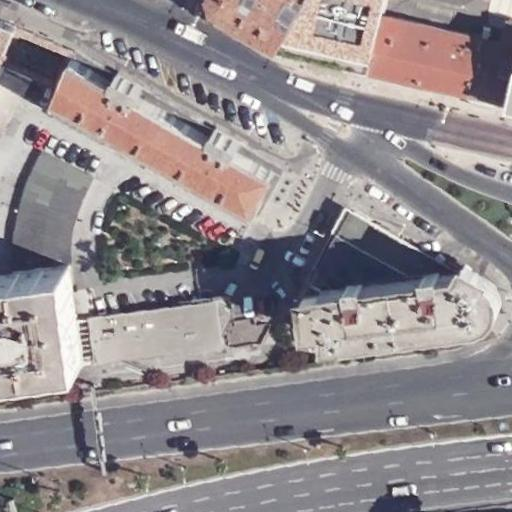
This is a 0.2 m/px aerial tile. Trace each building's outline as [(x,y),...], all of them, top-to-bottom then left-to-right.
[(0,0),(0,54),(3,55),(25,3),(18,0),(0,0)] [(210,0),(212,12),(240,28),(256,0),(210,0)] [(256,0),(240,28),(275,48),(279,48),(285,37),(305,0),(256,0)] [(295,47),(297,53),(370,70),(387,0),(305,0),(285,37),(295,47)] [(387,0),(370,70),(470,93),(484,27),(490,0),(387,0)] [(0,71),(3,66),(32,78),(57,88),(76,53),(74,50),(84,27),(25,3),(3,55),(0,54),(0,71)] [(470,93),(509,102),(511,90),(511,17),(508,17),(504,32),(484,27),(470,93)] [(285,37),(279,48),(297,53),(295,47),(285,37)] [(76,53),(57,88),(51,98),(259,214),(284,169),(76,53)] [(0,127),(18,93),(24,95),(32,78),(3,66),(0,71),(0,127)] [(14,238),(15,272),(70,265),(68,256),(68,240),(72,223),(77,207),(92,175),(42,150),(27,183),(18,213),(14,238)] [(445,272),(451,261),(353,207),(331,246),(347,254),(364,247),(390,261),(416,275),(417,279),(445,276),(445,272)] [(331,246),(307,290),(417,279),(416,275),(390,261),(364,247),(347,254),(331,246)] [(417,279),(307,290),(311,323),(324,321),(325,334),(326,341),(468,324),(481,322),(490,317),(496,311),(498,305),(498,296),(496,291),(490,283),(451,261),(445,272),(445,276),(417,279)] [(70,265),(15,272),(0,273),(0,374),(85,364),(70,265)] [(311,323),(307,290),(304,296),(296,310),(296,316),(299,322),(302,326),(306,328),(320,335),(325,334),(324,321),(311,323)] [(223,349),(233,323),(231,296),(177,303),(178,306),(203,304),(202,302),(225,300),(228,306),(228,315),(215,323),(218,345),(219,349),(223,349)] [(97,362),(218,345),(215,323),(228,315),(228,306),(225,300),(202,302),(203,304),(178,306),(92,318),(97,362)] [(230,356),(268,354),(268,343),(230,345),(230,356)]
